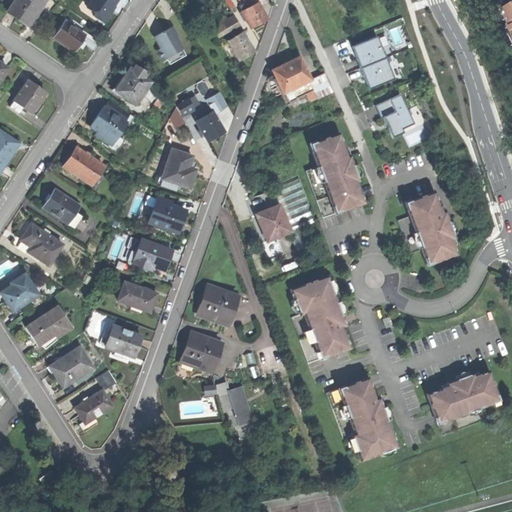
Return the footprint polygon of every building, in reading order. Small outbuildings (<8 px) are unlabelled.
[(15,18),(25,25),(31,17),(37,8),(42,0),(13,0),(5,12),(15,18)] [(89,0),(84,12),(106,23),(117,0),(89,0)] [(241,0),(243,3),(246,8),(256,3),(254,1),(254,0),(241,0)] [(238,12),(248,30),(257,25),(265,21),(256,3),(246,8),(238,12)] [(511,4),(503,9),(511,24),(509,25),(511,31),(511,4)] [(40,10),(37,8),(31,17),(34,18),(40,10)] [(205,24),(213,37),(235,24),(230,17),(216,25),(213,19),(205,24)] [(61,22),(50,38),(62,46),(71,52),(77,44),(79,41),(82,36),(61,22)] [(153,52),(159,62),(163,59),(179,50),(167,29),(159,34),(151,39),(157,50),(153,52)] [(225,42),(236,62),(244,58),(252,53),(240,33),(225,42)] [(374,35),(348,44),(352,54),(356,63),(382,53),(374,35)] [(79,46),(77,44),(71,52),(62,46),(61,48),(72,56),(79,46)] [(183,57),(179,50),(163,59),(167,66),(183,57)] [(384,56),(356,67),(359,74),(365,87),(371,90),(394,81),(384,56)] [(280,94),(284,103),(304,93),(309,91),(304,82),(305,81),(294,59),(281,66),(267,72),(278,95),(280,94)] [(117,96),(133,106),(139,97),(140,96),(147,84),(141,80),(143,77),(142,74),(131,67),(128,72),(126,70),(122,76),(120,79),(112,92),(117,96)] [(320,74),(305,81),(304,82),(309,91),(304,93),(308,102),(329,92),(320,74)] [(118,77),(109,91),(112,92),(120,79),(118,77)] [(21,108),(29,114),(35,105),(42,94),(24,82),(11,102),(21,108)] [(147,84),(140,96),(150,102),(154,96),(147,84)] [(185,95),(187,100),(194,96),(192,92),(185,95)] [(173,107),(177,116),(204,101),(199,93),(194,96),(187,100),(173,107)] [(220,93),(208,100),(215,111),(226,105),(220,93)] [(400,93),(372,103),(379,117),(389,139),(415,128),(400,93)] [(149,104),(150,102),(140,96),(139,97),(149,104)] [(16,115),(21,108),(11,102),(6,108),(16,115)] [(93,119),(87,128),(95,134),(93,137),(108,146),(114,137),(122,124),(100,109),(93,119)] [(200,134),(204,143),(213,138),(221,134),(210,113),(204,116),(196,121),(193,122),(197,130),(200,134)] [(0,167),(6,158),(16,144),(5,137),(0,133),(0,167)] [(302,171),(318,218),(338,211),(359,203),(352,182),(354,181),(345,155),(342,156),(334,134),(305,145),(313,167),(302,171)] [(119,140),(114,137),(108,146),(106,149),(111,153),(119,140)] [(286,234),(287,235),(301,229),(312,224),(281,141),(271,146),(263,184),(274,208),(286,234)] [(61,168),(89,187),(101,168),(73,150),(67,160),(61,168)] [(175,186),(186,190),(189,180),(193,170),(186,168),(189,158),(169,151),(160,177),(158,180),(175,186)] [(174,191),(175,186),(158,180),(160,177),(156,176),(153,184),(174,191)] [(45,200),(39,209),(64,226),(72,214),(77,208),(51,191),(45,200)] [(436,262),(453,256),(447,239),(452,238),(443,212),(438,214),(430,193),(401,203),(406,217),(394,221),(406,255),(419,250),(424,266),(436,262)] [(147,224),(175,234),(179,224),(182,213),(167,207),(168,205),(155,200),(149,216),(147,224)] [(275,239),(286,234),(274,208),(252,217),(257,230),(263,244),(275,239)] [(76,217),(72,214),(64,226),(68,229),(76,217)] [(79,218),(76,217),(68,229),(71,230),(79,218)] [(18,233),(11,243),(26,253),(29,249),(18,241),(29,225),(24,223),(18,233)] [(38,262),(46,267),(60,246),(29,225),(18,241),(29,249),(26,253),(38,262)] [(309,247),(301,229),(287,235),(295,253),(309,247)] [(281,256),(275,239),(263,244),(257,246),(263,263),(281,256)] [(149,268),(161,273),(165,263),(169,253),(139,241),(134,253),(130,265),(147,272),(149,268)] [(36,264),(38,262),(26,253),(11,243),(11,247),(36,264)] [(125,263),(130,265),(134,253),(129,252),(125,263)] [(10,312),(11,313),(36,296),(22,275),(5,287),(7,289),(0,293),(0,297),(3,302),(5,305),(10,312)] [(289,318),(306,364),(347,349),(339,327),(342,326),(334,304),(324,277),(288,291),(297,315),(289,318)] [(138,313),(146,316),(150,307),(153,297),(121,285),(114,305),(128,310),(138,313)] [(193,317),(224,327),(234,299),(203,288),(198,302),(193,317)] [(55,308),(23,329),(29,338),(35,347),(37,346),(56,333),(58,336),(69,329),(55,308)] [(134,349),(138,338),(110,328),(107,337),(103,347),(103,349),(112,352),(121,355),(131,358),(134,349)] [(59,338),(58,336),(56,333),(37,346),(42,350),(59,338)] [(97,344),(103,347),(107,337),(100,334),(97,344)] [(177,364),(207,374),(217,346),(186,336),(182,350),(177,364)] [(55,381),(60,389),(90,370),(77,349),(50,366),(53,372),(50,373),(55,381)] [(119,360),(121,355),(112,352),(111,357),(119,360)] [(48,375),(50,373),(53,372),(50,366),(44,370),(48,375)] [(94,379),(102,391),(113,385),(106,372),(94,379)] [(424,394),(439,435),(485,419),(481,406),(497,401),(486,372),(471,378),(469,374),(454,379),(444,383),(446,386),(424,394)] [(350,437),(358,461),(394,448),(383,415),(377,399),(372,401),(364,380),(324,394),(340,441),(350,437)] [(253,422),(244,385),(229,388),(228,381),(220,383),(230,427),(253,422)] [(81,424),(82,425),(91,419),(109,408),(100,392),(72,410),(77,417),(81,424)] [(83,433),(95,426),(91,419),(82,425),(81,424),(78,426),(83,433)]
